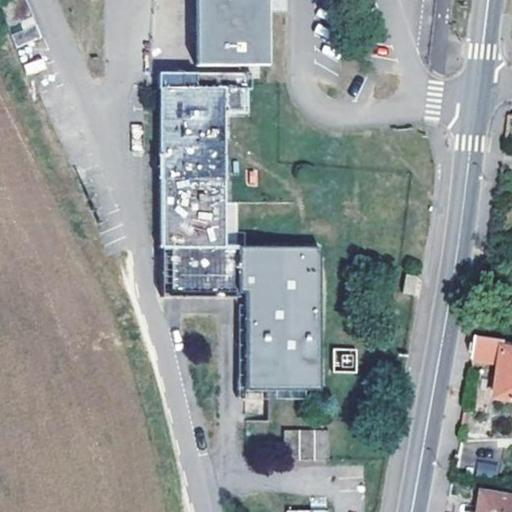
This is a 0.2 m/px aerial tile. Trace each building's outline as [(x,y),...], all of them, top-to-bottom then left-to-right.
[(0,0),(0,8),(15,46),(40,36),(26,0),(0,0)] [(195,0),(195,64),(266,65),(265,0),(195,0)] [(172,248),(172,295),(239,294),(240,392),(315,392),(314,248),(232,249),(232,247),(222,247),(223,111),(245,111),(245,73),(160,72),(160,248),(172,248)] [(401,293),(413,295),(416,276),(404,274),(401,293)] [(511,402),(511,342),(477,337),(472,361),(503,366),(498,401),(511,402)] [(334,370),(355,367),(353,353),(332,357),(334,370)] [(325,431),(280,431),(280,461),(325,461),(325,431)] [(511,511),(511,498),(485,494),(481,511),(511,511)]
